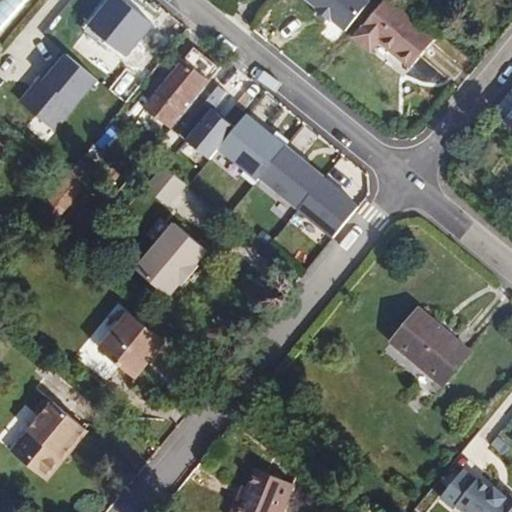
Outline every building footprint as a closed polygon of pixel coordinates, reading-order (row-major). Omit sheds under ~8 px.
[(111,0),(90,27),(113,45),(127,57),(153,24),(123,0),(111,0)] [(436,39),(388,0),(386,0),(355,38),(372,52),(380,41),(412,68),(436,39)] [(0,75),(7,82),(30,59),(18,47),(0,64),(0,75)] [(194,52),(147,108),(171,128),(218,72),(194,52)] [(101,81),(68,54),(46,80),(79,106),(79,107),(101,81)] [(58,131),(79,106),(46,80),(40,75),(19,100),(58,131)] [(221,151),(239,129),(215,109),(188,141),(212,161),(221,151)] [(290,147),(293,144),(280,132),(275,137),(250,116),(239,129),(221,151),(259,183),(263,179),(290,147)] [(361,207),(290,147),(263,179),(335,238),(361,207)] [(48,230),(97,172),(81,159),(33,218),(48,230)] [(177,177),(158,199),(180,217),(199,195),(177,177)] [(71,249),(98,217),(86,207),(59,239),(71,249)] [(180,225),(141,271),(174,299),(184,286),(186,288),(204,266),(202,265),(213,253),(180,225)] [(471,353),(420,310),(392,343),(443,386),(471,353)] [(136,379),(167,342),(130,312),(99,349),(136,379)] [(88,430),(54,402),(49,399),(43,399),(36,407),(37,416),(40,419),(18,445),(37,460),(31,467),(46,480),(88,430)] [(91,433),(88,430),(46,480),(49,483),(91,433)] [(37,460),(18,445),(12,452),(31,467),(37,460)] [(246,488),(242,497),(238,496),(231,511),(285,511),(295,486),(254,470),(246,488)] [(477,485),(465,475),(443,503),(454,511),(456,511),(458,510),(459,511),(511,511),(511,498),(508,501),(495,491),(494,494),(479,482),(477,485)] [(246,488),(242,486),(238,496),(242,497),(246,488)]
